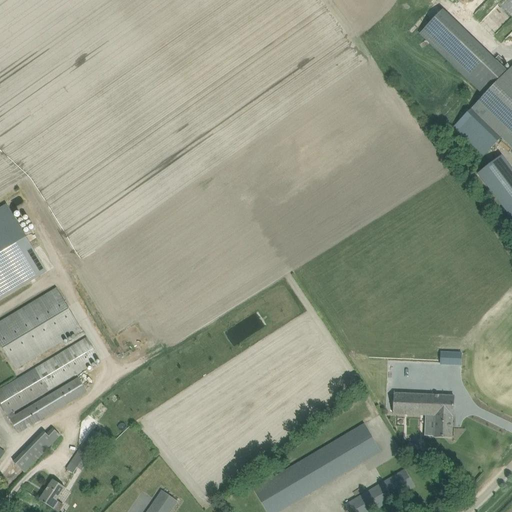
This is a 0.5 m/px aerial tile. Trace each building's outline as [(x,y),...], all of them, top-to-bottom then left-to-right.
[(511,131),(511,68),(509,73),(469,35),(443,11),(421,35),(485,95),(479,101),(511,131)] [(471,110),(455,128),(483,156),(501,138),(471,110)] [(301,263),(438,183),(407,130),(270,211),(301,263)] [(511,166),(500,151),(476,168),(511,217),(511,216),(511,166)] [(292,153),(252,152),(251,195),(291,195),(292,153)] [(0,209),(0,300),(47,272),(7,205),(0,209)] [(57,289),(0,322),(0,344),(15,370),(82,330),(57,289)] [(87,392),(79,378),(15,415),(13,411),(76,374),(100,360),(87,338),(0,390),(0,402),(18,433),(87,392)] [(413,351),(413,380),(443,381),(444,351),(413,351)] [(393,414),(426,416),(435,416),(434,430),(425,429),(425,436),(435,437),(452,437),(452,426),(453,416),(454,396),(444,396),(394,394),(394,395),(393,414)] [(364,424),(253,489),(266,511),(279,511),(381,453),(364,424)] [(48,435),(55,442),(55,441),(60,436),(53,430),(48,435)] [(86,440),(66,469),(73,474),(77,467),(82,471),(97,447),(100,448),(105,440),(93,432),(87,440),(86,440)] [(425,448),(409,442),(406,450),(422,456),(425,448)] [(25,473),(35,462),(25,452),(15,463),(25,473)] [(371,511),(415,486),(410,478),(405,470),(345,505),(348,511),(371,511)] [(54,510),(60,501),(58,500),(66,488),(54,480),(40,500),(54,510)] [(171,511),(178,503),(162,492),(147,511),(171,511)]
